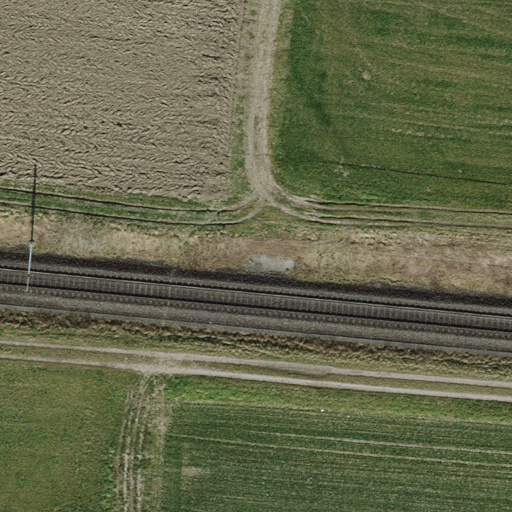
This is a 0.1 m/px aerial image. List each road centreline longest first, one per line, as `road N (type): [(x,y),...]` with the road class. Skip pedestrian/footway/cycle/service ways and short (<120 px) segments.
road 1 (track): [(511,387),(0,348)]
road 2 (track): [(511,218),(315,200),(273,156),(287,0)]
